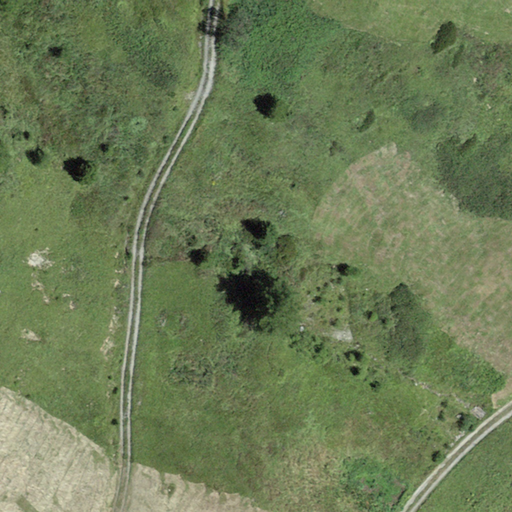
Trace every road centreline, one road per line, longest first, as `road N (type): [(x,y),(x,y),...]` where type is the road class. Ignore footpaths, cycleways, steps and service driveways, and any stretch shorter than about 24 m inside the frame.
road 1 (track): [(116,511),(141,213),(201,86),(214,0)]
road 2 (track): [(511,403),(493,413),(402,511)]
